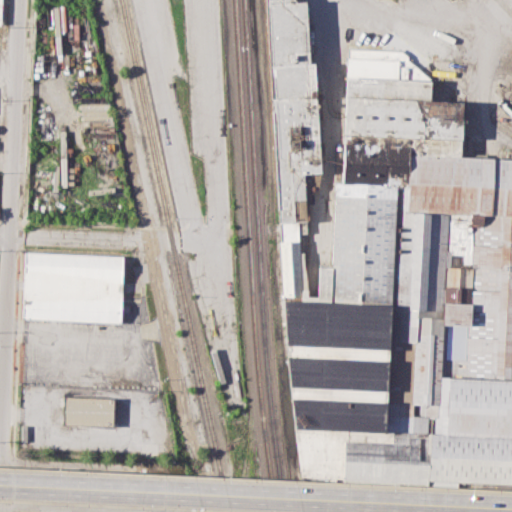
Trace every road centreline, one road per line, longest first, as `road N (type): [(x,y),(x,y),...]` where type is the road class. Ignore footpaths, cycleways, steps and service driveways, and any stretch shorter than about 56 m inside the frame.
road 1 (primary): [(0,484),(511,508)]
road 2 (residential): [(19,0),(0,463)]
road 3 (residential): [(100,0),(182,399)]
road 4 (residential): [(0,233),(149,240),(221,233)]
road 5 (residential): [(0,463),(155,469),(167,474),(174,511)]
road 6 (residential): [(174,511),(0,504)]
